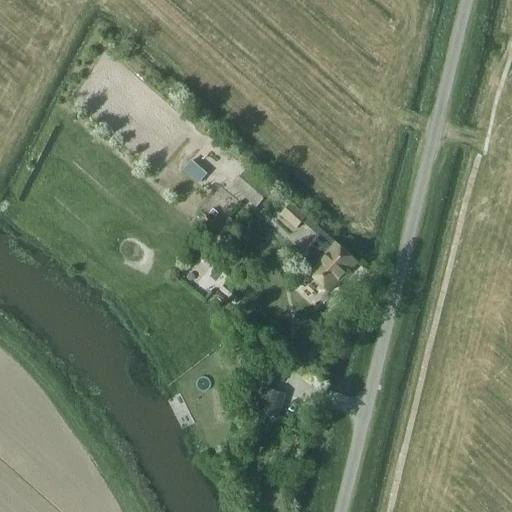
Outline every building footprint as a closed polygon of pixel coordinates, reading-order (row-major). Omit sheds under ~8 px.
[(257,208),(273,190),(248,169),(232,187),(257,208)] [(193,228),(210,243),(246,202),(230,187),(193,228)] [(359,264),(291,203),(280,216),(296,230),(302,223),(317,237),(294,262),(328,293),(331,290),(334,292),(359,264)] [(299,272),(290,283),(282,276),(254,308),(263,315),(255,324),(278,344),(323,293),(299,272)] [(279,419),(286,395),(263,388),(260,398),(255,396),(251,410),(279,419)]
